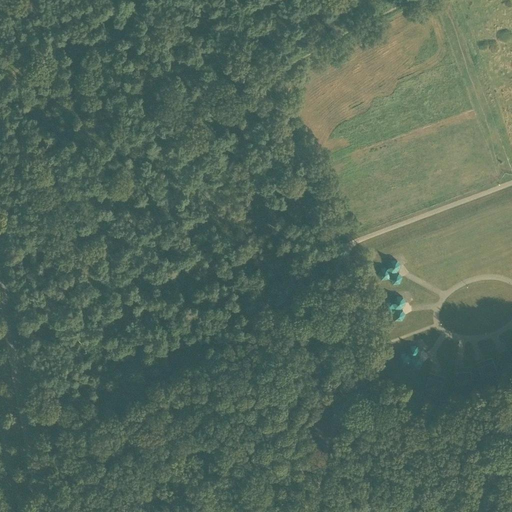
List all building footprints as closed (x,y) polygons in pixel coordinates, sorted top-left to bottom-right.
[(403,278),(398,273),(401,266),(398,261),(390,261),(387,269),(379,269),(377,276),(382,282),(389,280),(393,286),(400,285),(403,278)] [(406,316),(402,310),(406,304),(403,297),(395,297),(391,303),(384,303),(381,309),(384,315),(392,316),(395,323),(402,322),(406,316)] [(423,364),(419,359),(422,352),(417,346),(410,347),(407,353),(400,354),(397,362),(402,367),(410,366),(413,372),(421,371),(423,364)] [(494,362),(478,367),(482,379),(498,373),(494,362)] [(472,384),(471,371),(455,372),(456,385),(472,384)] [(440,394),(444,382),(429,377),(425,389),(440,394)]
